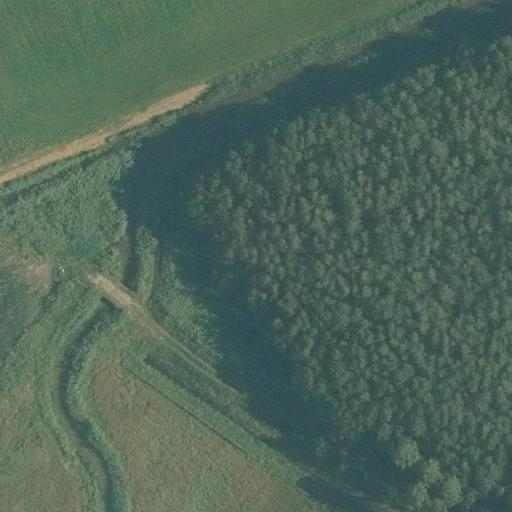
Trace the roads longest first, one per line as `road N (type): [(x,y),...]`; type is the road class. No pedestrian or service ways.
road 1 (track): [(147,313),(151,268),(198,187),(511,60)]
road 2 (track): [(0,175),(425,0)]
road 3 (track): [(437,511),(248,396),(147,313)]
